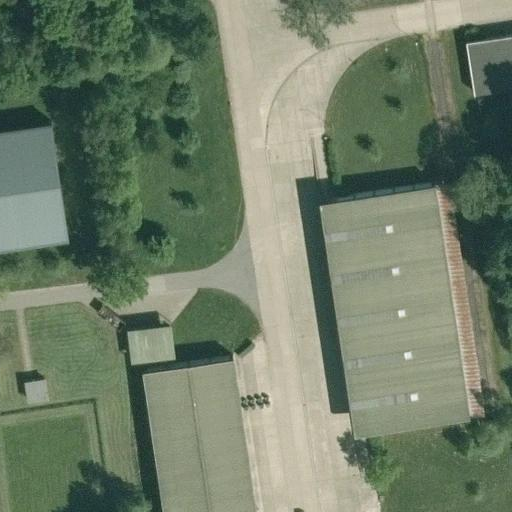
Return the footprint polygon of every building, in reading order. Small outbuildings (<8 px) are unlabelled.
[(511,39),(467,45),(462,46),(471,107),(511,101),(511,39)] [(66,243),(49,126),(0,133),(0,253),(27,249),(66,243)] [(481,418),(446,185),(443,186),(355,199),(328,203),(315,205),(350,438),(363,436),(481,418)] [(124,337),(128,366),(174,361),(170,327),(124,333),(124,337)] [(253,511),(231,362),(139,375),(159,511),(253,511)] [(24,384),(23,384),(25,407),(46,404),(44,382),(33,383),(24,384)]
